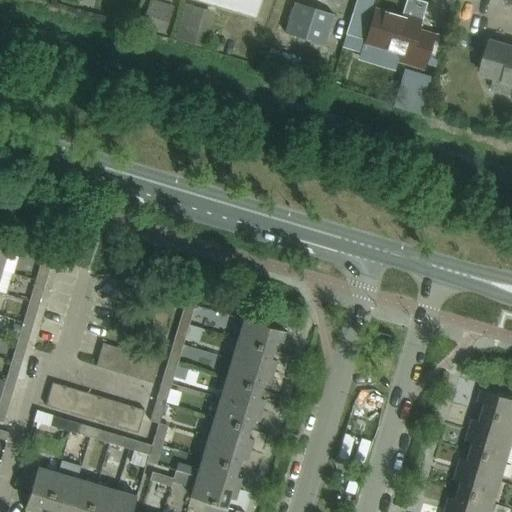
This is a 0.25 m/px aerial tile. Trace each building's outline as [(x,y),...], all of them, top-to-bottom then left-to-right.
[(153,0),(149,0),(141,25),(164,33),(174,7),(153,0)] [(195,0),(255,18),(260,0),(195,0)] [(355,0),(342,45),(359,51),(361,51),(364,41),(365,38),(363,37),(374,0),(355,0)] [(295,2),(286,33),(324,44),(333,14),(295,2)] [(365,38),(364,41),(397,52),(395,60),(423,69),(433,35),(417,30),(419,23),(374,9),(365,38)] [(511,48),(490,42),(480,75),(503,82),(500,93),(511,96),(511,48)] [(44,282),(51,261),(41,258),(35,279),(44,282)] [(38,303),(44,282),(35,279),(29,300),(38,303)] [(32,324),(38,303),(29,300),(22,321),(32,324)] [(188,324),(194,304),(184,301),(178,321),(188,324)] [(285,331),(243,319),(236,340),(273,350),(275,341),(281,343),(285,331)] [(26,344),(32,324),(22,321),(16,342),(26,344)] [(182,344),(188,324),(178,321),(172,341),(182,344)] [(270,359),(273,350),(236,340),(231,359),(273,371),(276,360),(270,359)] [(176,364),(182,345),(182,344),(172,341),(166,361),(176,364)] [(20,364),(26,345),(26,344),(16,342),(10,361),(20,364)] [(105,368),(112,345),(101,342),(94,365),(105,368)] [(117,372),(124,349),(112,345),(105,368),(117,372)] [(128,375),(135,352),(124,349),(117,372),(128,375)] [(140,379),(147,356),(135,352),(128,375),(140,379)] [(152,382),(159,359),(147,356),(140,379),(152,382)] [(270,382),(273,371),(231,359),(225,379),(261,389),(264,380),(270,382)] [(14,384),(20,364),(10,361),(4,381),(14,384)] [(170,384),(176,364),(166,361),(160,381),(170,384)] [(258,398),(261,389),(225,379),(219,398),(261,410),(264,399),(258,398)] [(0,399),(8,403),(14,384),(4,381),(0,395),(0,399)] [(55,408),(62,385),(51,381),(43,404),(55,408)] [(164,404),(170,384),(160,381),(155,401),(164,404)] [(67,411),(74,388),(62,385),(55,408),(67,411)] [(78,415),(85,392),(74,388),(67,411),(78,415)] [(511,399),(479,389),(476,401),(482,403),(479,411),(511,421),(511,399)] [(90,418),(97,395),(85,392),(78,415),(90,418)] [(101,422),(108,399),(97,395),(90,418),(101,422)] [(258,421),(261,410),(219,398),(213,418),(249,429),(252,420),(258,421)] [(0,421),(3,422),(8,403),(0,399),(0,421)] [(113,425),(120,402),(108,399),(101,422),(113,425)] [(158,423),(164,404),(155,401),(149,420),(157,423),(158,423)] [(124,429),(131,405),(120,402),(113,425),(124,429)] [(137,433),(144,409),(131,405),(124,429),(137,433)] [(509,442),(511,432),(511,421),(479,411),(476,420),(470,418),(467,429),(509,442)] [(67,431),(71,421),(52,415),(49,425),(67,431)] [(247,437),(249,429),(213,418),(207,437),(249,450),(253,439),(247,437)] [(28,434),(47,436),(48,423),(30,420),(28,434)] [(87,436),(90,427),(71,421),(67,431),(87,436)] [(161,445),(167,425),(158,423),(157,423),(151,442),(161,445)] [(106,442),(110,432),(90,427),(87,436),(106,442)] [(0,438),(6,440),(8,432),(0,429),(0,438)] [(503,462),(509,442),(467,429),(464,440),(470,442),(467,451),(503,462)] [(127,448),(130,438),(110,432),(106,442),(127,448)] [(246,461),(249,450),(207,437),(201,457),(237,468),(240,459),(246,461)] [(148,455),(151,445),(130,438),(127,448),(148,455)] [(155,464),(161,445),(151,442),(151,445),(148,455),(146,462),(155,464)] [(498,481),(503,462),(467,451),(465,459),(459,458),(455,468),(498,481)] [(235,476),(237,468),(201,457),(195,476),(238,489),(241,478),(235,476)] [(45,508),(56,471),(37,466),(24,508),(35,511),(37,506),(45,508)] [(492,501),(498,481),(455,468),(452,480),(458,481),(455,490),(492,501)] [(193,484),(195,476),(175,470),(172,478),(173,478),(193,484)] [(65,511),(75,477),(56,471),(45,508),(55,511),(54,511),(65,511)] [(170,486),(173,478),(172,478),(151,471),(149,479),(170,486)] [(234,500),(238,489),(195,476),(193,484),(189,496),(226,507),(228,498),(234,500)] [(86,511),(95,483),(75,477),(65,511),(86,511)] [(107,511),(115,489),(95,483),(86,511),(107,511)] [(130,511),(136,495),(115,489),(107,511),(130,511)] [(457,511),(488,511),(492,501),(455,490),(453,499),(447,497),(444,508),(457,511)]
